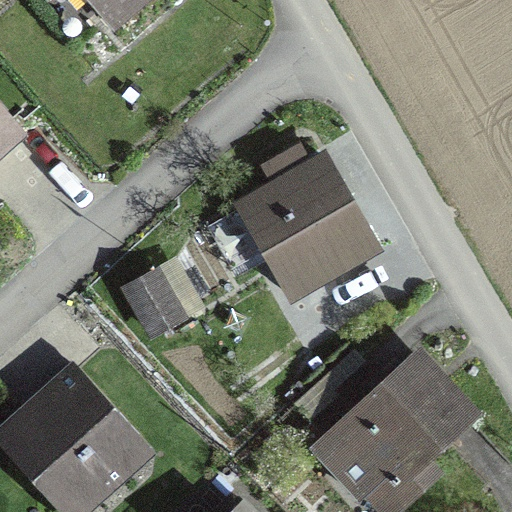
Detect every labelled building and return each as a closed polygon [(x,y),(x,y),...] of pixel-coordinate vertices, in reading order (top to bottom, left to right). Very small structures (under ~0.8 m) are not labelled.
[(139,0),(89,0),(111,24),(139,0)] [(0,151),(19,135),(0,113),(0,151)] [(309,165),(298,146),(265,166),(275,184),(239,205),(291,296),(377,247),(325,156),(309,165)] [(153,332),(181,317),(156,272),(128,288),(153,332)] [(471,419),(413,357),(324,440),(333,449),(324,457),(360,497),(367,490),(386,511),(394,511),(436,473),(424,461),(471,419)] [(1,422),(79,510),(149,448),(71,359),(1,422)]
